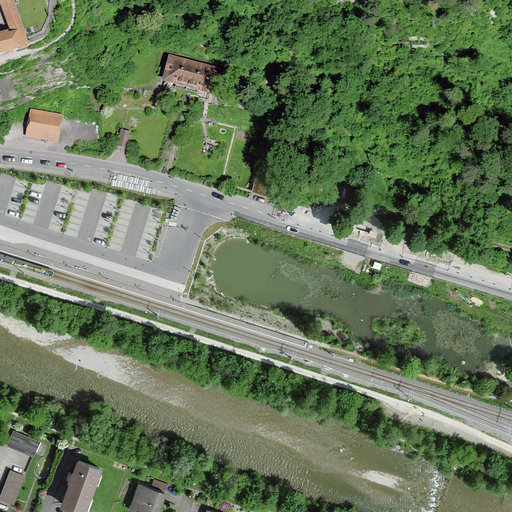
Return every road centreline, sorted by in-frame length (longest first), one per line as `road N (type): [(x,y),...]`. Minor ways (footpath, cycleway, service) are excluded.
road 1 (track): [(511,448),(437,415),(0,277)]
road 2 (secondary): [(511,289),(149,178),(0,154)]
road 3 (track): [(511,249),(361,209),(291,222)]
